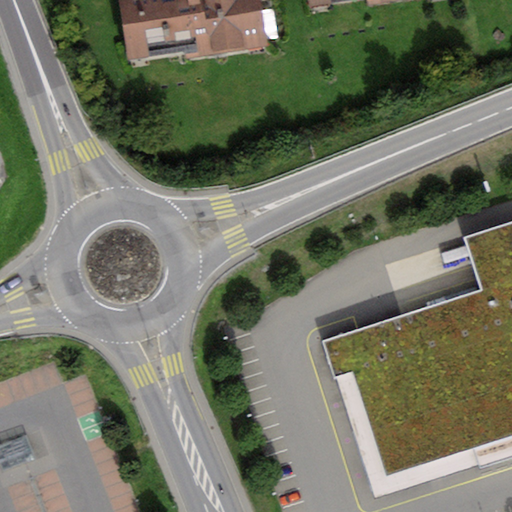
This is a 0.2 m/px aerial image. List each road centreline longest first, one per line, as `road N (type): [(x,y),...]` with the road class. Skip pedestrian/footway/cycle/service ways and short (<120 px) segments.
road 1 (tertiary): [(175,252),(511,109)]
road 2 (primary): [(13,0),(99,219)]
road 3 (primary): [(141,321),(216,511)]
